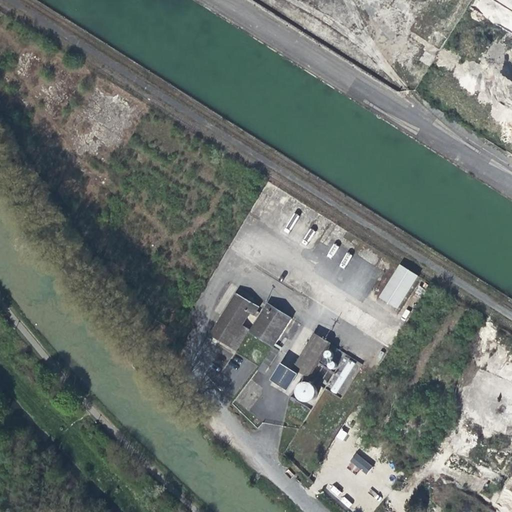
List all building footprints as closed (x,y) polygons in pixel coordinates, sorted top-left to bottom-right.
[(511,0),(478,0),(472,11),(511,31),(511,0)] [(439,52),(447,39),(432,30),(424,42),(439,52)] [(429,67),(435,59),(421,50),(416,59),(429,67)] [(412,272),(394,261),(367,303),(384,314),(412,272)] [(233,347),(250,321),(245,318),(250,311),(254,314),(260,306),(236,291),(211,331),(233,347)] [(250,331),(273,346),(291,319),(267,304),(250,331)] [(315,333),(293,368),(310,378),(331,344),(315,333)] [(277,349),(273,346),(261,363),(267,366),(277,349)] [(297,399),(298,396),(298,395),(297,393),(297,391),(297,389),(298,387),(299,385),(300,384),(302,383),(304,382),(305,381),(307,381),(309,381),(310,378),(293,368),(281,388),(297,399)] [(311,382),(309,381),(307,381),(305,381),(304,382),(302,383),(300,384),(299,385),(298,387),(297,389),(297,391),(297,393),(298,395),(298,396),(300,398),(301,399),(303,400),(304,401),(306,401),(308,401),(310,401),(312,400),(314,399),(315,398),(316,396),(317,395),(318,393),(318,391),(317,389),(317,387),(316,385),(314,384),(313,383),(311,382)] [(350,461),(365,474),(372,466),(357,453),(350,461)] [(437,506),(447,496),(441,490),(431,500),(437,506)] [(451,502),(444,510),(445,511),(461,511),(462,511),(451,502)]
